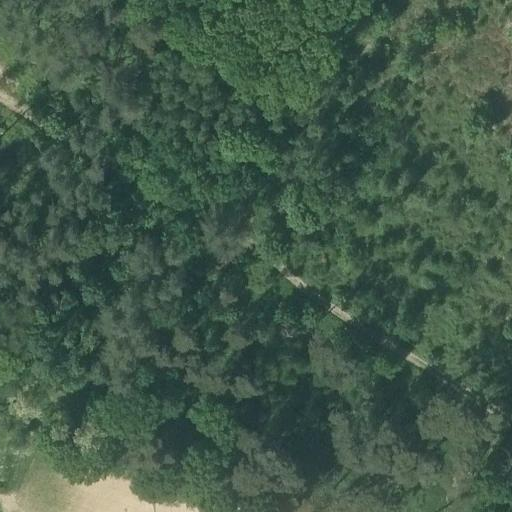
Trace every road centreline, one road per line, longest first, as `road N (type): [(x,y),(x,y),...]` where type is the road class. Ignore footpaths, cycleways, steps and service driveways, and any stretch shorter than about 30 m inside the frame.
road 1 (track): [(511,429),(0,96)]
road 2 (unknown): [(387,0),(355,59),(278,139),(302,222),(261,266)]
road 3 (unknown): [(390,350),(511,170)]
